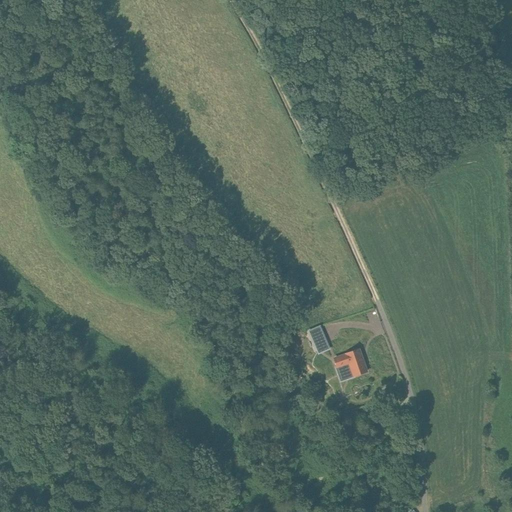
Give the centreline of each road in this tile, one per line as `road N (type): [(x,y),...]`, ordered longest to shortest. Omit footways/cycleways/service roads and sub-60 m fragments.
road 1 (track): [(43,0),(183,287),(218,339),(248,437),(304,511)]
road 2 (track): [(379,307),(230,0)]
road 3 (unclassified): [(425,511),(410,393),(379,307)]
road 4 (track): [(0,419),(86,511)]
